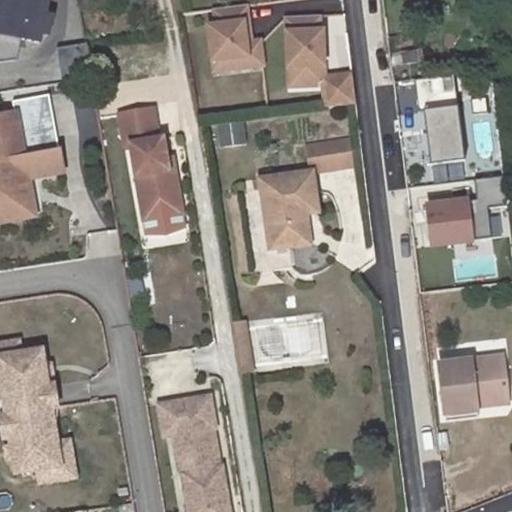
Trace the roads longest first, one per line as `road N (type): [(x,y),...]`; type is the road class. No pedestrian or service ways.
road 1 (residential): [(419,511),(358,0)]
road 2 (residential): [(0,285),(107,270),(149,511)]
